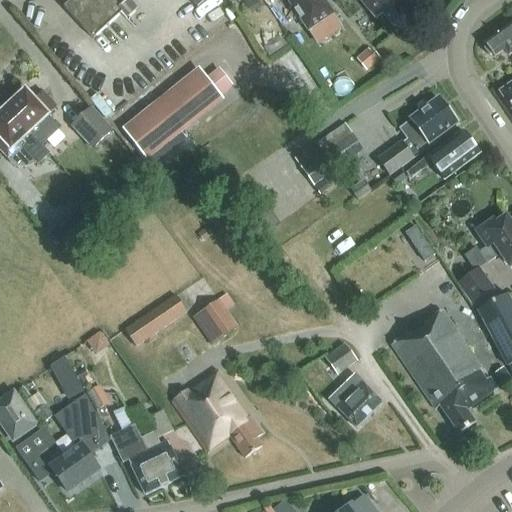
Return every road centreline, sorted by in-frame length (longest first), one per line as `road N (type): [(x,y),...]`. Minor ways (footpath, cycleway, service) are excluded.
road 1 (residential): [(170,511),(431,457),(454,465),(475,488)]
road 2 (residential): [(511,151),(459,61),(463,25),(489,0)]
